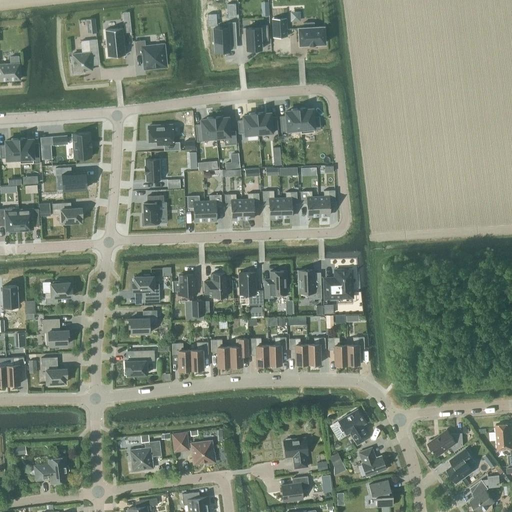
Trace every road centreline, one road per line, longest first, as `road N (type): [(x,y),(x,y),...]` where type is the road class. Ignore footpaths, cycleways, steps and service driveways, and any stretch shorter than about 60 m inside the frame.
road 1 (residential): [(108,242),(339,228),(344,203),(333,110),(318,91)]
road 2 (residential): [(399,419),(374,392),(330,382),(199,385),(95,399)]
road 3 (residential): [(119,113),(318,91)]
road 4 (unclassified): [(95,399),(108,242)]
road 5 (residential): [(228,511),(224,486),(213,476),(97,492)]
road 6 (unclassified): [(108,242),(119,113)]
